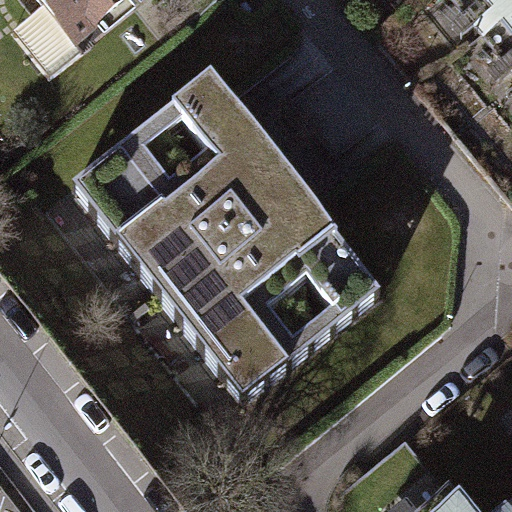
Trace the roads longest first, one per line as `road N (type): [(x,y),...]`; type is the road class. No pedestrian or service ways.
road 1 (residential): [(296,0),(483,229),(489,249),(484,318),(471,339),(329,450),(306,511)]
road 2 (residential): [(0,360),(118,511)]
